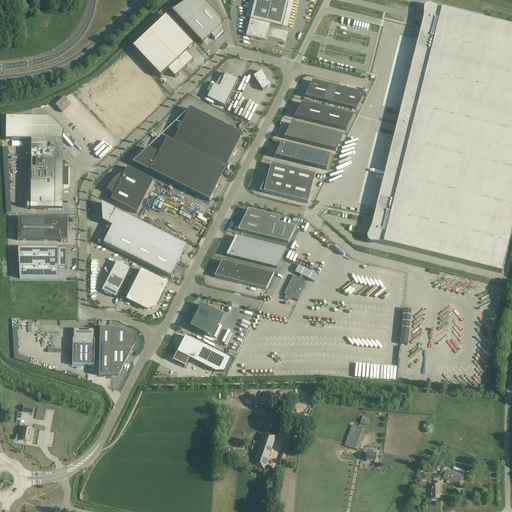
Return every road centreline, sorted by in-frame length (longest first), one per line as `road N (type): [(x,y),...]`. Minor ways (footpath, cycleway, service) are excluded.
road 1 (unclassified): [(158,336),(86,309),(85,186),(226,52),(293,66)]
road 2 (track): [(94,450),(116,440),(147,385),(322,384)]
road 3 (unclassified): [(61,473),(97,447),(158,336)]
road 4 (motorway): [(0,77),(65,61),(139,0)]
road 5 (unclassified): [(230,194),(293,66)]
road 6 (unclassified): [(508,511),(511,369)]
road 7 (motorway): [(94,0),(82,34),(65,50),(0,68)]
